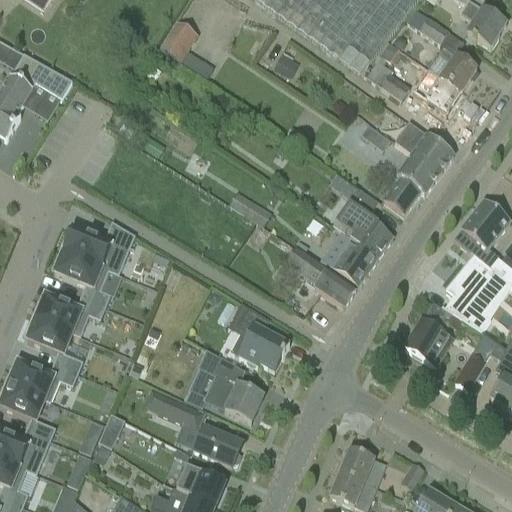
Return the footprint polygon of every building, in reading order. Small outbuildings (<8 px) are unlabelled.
[(24,0),(23,3),(25,5),(42,16),(52,0),(24,0)] [(256,0),(252,6),(358,81),(370,65),(415,0),(256,0)] [(444,0),(461,10),(464,12),(458,21),(470,29),(464,40),(472,45),(471,47),(474,49),(475,47),(489,56),(498,42),(496,41),(502,31),(504,32),(505,31),(467,8),(472,0),(444,0)] [(413,16),(405,29),(442,54),(450,42),(413,16)] [(0,21),(0,41),(3,42),(8,24),(0,21)] [(187,58),(196,43),(173,29),(156,57),(204,86),(212,73),(187,58)] [(395,44),(392,47),(393,52),(397,54),(401,54),(404,50),(403,46),(400,43),(395,44)] [(302,69),(306,55),(292,52),(289,65),(302,69)] [(447,75),(440,86),(459,100),(475,77),(445,56),(437,69),(447,75)] [(0,144),(5,148),(19,125),(15,122),(34,92),(60,107),(71,89),(23,60),(8,84),(7,83),(0,95),(0,144)] [(272,77),(290,85),(297,69),(280,61),(272,77)] [(151,70),(143,80),(152,86),(160,76),(151,70)] [(365,85),(400,108),(408,95),(374,72),(365,85)] [(445,121),(459,100),(440,86),(434,95),(420,85),(418,89),(412,98),(445,121)] [(152,113),(146,122),(157,129),(163,120),(152,113)] [(407,130),(393,149),(410,162),(411,160),(412,159),(416,163),(439,180),(452,163),(424,142),(408,130),(407,130)] [(301,139),(295,148),(304,155),(311,146),(301,139)] [(144,142),(137,152),(157,164),(163,154),(144,142)] [(400,180),(381,206),(386,210),(402,222),(419,199),(424,202),(439,180),(416,163),(412,159),(411,160),(410,162),(397,178),(400,180)] [(118,192),(138,203),(145,189),(125,179),(118,192)] [(336,182),(328,193),(350,207),(332,234),(339,239),(352,247),(350,250),(375,268),(392,245),(373,231),(378,226),(369,220),(376,209),(369,204),(347,189),(336,182)] [(235,199),(226,213),(261,234),(270,221),(235,199)] [(460,237),(452,247),(471,263),(475,267),(476,267),(487,277),(494,268),(495,267),(497,264),(486,256),(508,229),(498,221),(482,208),(459,236),(460,237)] [(66,240),(60,255),(63,256),(62,260),(107,279),(117,283),(133,243),(110,230),(102,250),(71,237),(70,241),(66,240)] [(339,239),(319,268),(331,276),(341,283),(357,294),(375,268),(350,250),(352,247),(339,239)] [(316,297),(326,304),(342,315),(355,297),(338,286),(296,256),(285,271),(307,286),(310,281),(321,289),(316,297)] [(62,260),(53,281),(84,294),(79,305),(104,316),(109,303),(99,299),(107,279),(62,260)] [(452,305),(444,319),(455,326),(459,329),(481,341),(489,327),(481,322),(511,281),(495,267),(494,268),(487,277),(472,265),(446,300),(448,303),(452,305)] [(211,296),(206,306),(212,309),(218,308),(221,302),(211,296)] [(37,310),(31,325),(73,342),(79,344),(87,324),(98,328),(104,316),(79,305),(75,317),(44,304),(41,311),(37,310)] [(421,328),(404,356),(434,374),(444,359),(452,345),(442,339),(447,331),(455,336),(459,329),(455,326),(444,319),(439,316),(440,315),(432,310),(421,328)] [(229,359),(239,364),(256,374),(258,370),(273,378),(280,365),(281,366),(288,352),(270,343),(262,339),(268,328),(240,311),(226,335),(238,342),(229,359)] [(31,325),(25,338),(29,340),(26,348),(56,361),(52,372),(77,382),(82,369),(64,362),(73,342),(31,325)] [(465,369),(453,390),(466,398),(479,377),(488,361),(493,351),(480,342),(465,369)] [(502,383),(489,405),(511,419),(511,345),(504,358),(499,367),(499,368),(493,378),(502,383)] [(493,351),(488,361),(499,367),(504,358),(493,351)] [(223,418),(250,430),(262,404),(235,391),(241,379),(206,359),(198,376),(215,384),(204,408),(223,417),(223,418)] [(132,369),(127,380),(136,385),(141,374),(132,369)] [(10,377),(4,391),(45,408),(49,410),(58,389),(71,395),(77,382),(52,372),(47,383),(16,370),(13,378),(10,377)] [(4,391),(0,399),(0,406),(1,407),(0,410),(0,415),(29,427),(24,439),(49,449),(54,436),(37,429),(45,408),(4,391)] [(202,421),(164,404),(157,420),(195,437),(202,421)] [(90,428),(85,441),(96,446),(102,433),(90,428)] [(202,433),(192,457),(231,474),(232,472),(236,472),(239,464),(236,461),(241,450),(202,433)] [(103,436),(97,450),(110,456),(116,442),(103,436)] [(0,441),(0,467),(25,478),(35,482),(49,449),(24,439),(20,450),(0,441)] [(372,467),(373,467),(348,457),(338,480),(375,496),(384,472),(372,467)] [(78,462),(72,477),(83,482),(89,467),(78,462)] [(0,492),(2,494),(0,497),(0,506),(13,511),(22,511),(27,502),(17,498),(25,478),(0,467),(0,492)] [(409,497),(422,476),(412,470),(399,491),(409,497)] [(184,473),(174,494),(189,502),(207,511),(215,511),(224,490),(206,482),(198,479),(184,473)] [(367,511),(369,509),(375,496),(338,480),(328,505),(345,511),(367,511)] [(155,502),(150,511),(207,511),(189,502),(174,494),(173,493),(167,507),(155,502)] [(111,511),(132,511),(111,499),(105,508),(111,511)] [(455,511),(442,504),(440,506),(428,499),(420,511),(455,511)]
